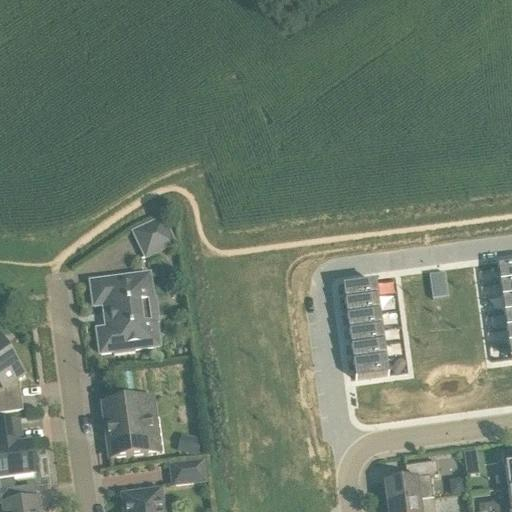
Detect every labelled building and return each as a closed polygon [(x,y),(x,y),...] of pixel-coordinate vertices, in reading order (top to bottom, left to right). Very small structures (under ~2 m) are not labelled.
[(162,221),(135,234),(146,258),(174,245),(162,221)] [(501,284),(511,282),(511,265),(499,268),(501,284)] [(445,274),(429,276),(432,300),(448,298),(445,274)] [(149,277),(111,282),(91,285),(95,308),(107,306),(110,331),(98,332),(101,356),(114,354),(114,357),(135,354),(135,351),(159,348),(149,277)] [(503,299),(511,297),(511,282),(501,284),(503,299)] [(375,285),(344,289),(346,304),(377,300),(375,285)] [(505,314),(511,313),(511,297),(503,299),(505,314)] [(377,300),(346,304),(348,320),(380,315),(377,300)] [(380,315),(348,320),(350,335),(382,331),(380,315)] [(352,350),(384,346),(382,331),(350,335),(352,350)] [(19,382),(25,378),(0,339),(0,416),(23,413),(19,382)] [(384,346),(352,350),(354,365),(386,361),(384,346)] [(356,381),(388,377),(386,361),(354,365),(356,381)] [(151,399),(124,403),(104,406),(111,461),(159,455),(151,399)] [(23,447),(20,424),(0,426),(0,482),(15,480),(35,478),(32,458),(30,446),(23,447)] [(181,436),(177,453),(198,458),(202,441),(181,436)] [(476,453),(464,454),(465,466),(478,464),(476,453)] [(511,453),(502,455),(504,469),(506,468),(509,491),(511,490),(511,453)] [(388,507),(420,503),(434,501),(431,479),(438,478),(437,464),(405,468),(407,482),(385,485),(388,507)] [(203,465),(171,469),(174,487),(205,483),(203,465)] [(39,511),(38,501),(37,501),(17,504),(16,492),(15,490),(0,492),(0,506),(4,506),(4,511),(39,511)] [(161,511),(159,495),(144,497),(124,499),(126,511),(161,511)] [(388,507),(388,511),(421,511),(420,503),(388,507)]
